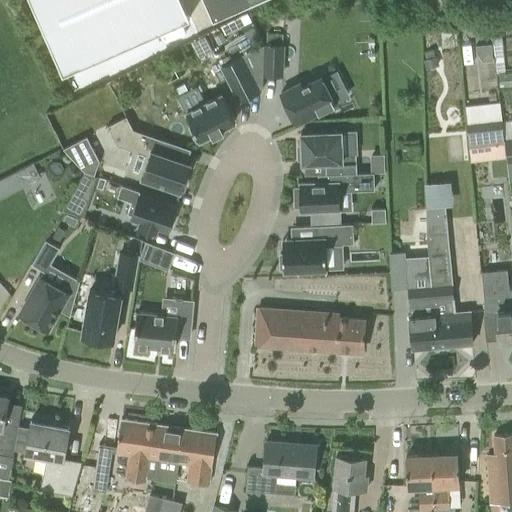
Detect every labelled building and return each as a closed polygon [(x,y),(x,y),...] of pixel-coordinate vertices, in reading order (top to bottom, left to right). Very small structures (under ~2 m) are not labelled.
[(29,0),(62,73),(192,16),(184,0),(29,0)] [(208,0),(216,17),(250,1),(251,0),(208,0)] [(374,6),(359,7),(359,17),(374,17),(374,6)] [(256,35),(249,21),(243,24),(250,38),(256,35)] [(500,26),(490,27),(492,41),(501,40),(500,26)] [(263,71),(279,72),(280,31),(264,30),(263,71)] [(260,87),(261,41),(218,63),(237,99),(260,87)] [(493,59),(492,43),(476,44),(476,51),(483,59),(493,59)] [(291,113),(296,111),(299,118),(334,100),(320,73),(300,84),(299,80),(279,90),(291,113)] [(233,118),(219,92),(183,111),(190,124),(186,126),(193,139),(209,131),(210,132),(221,127),(220,125),(233,118)] [(505,142),(500,101),(466,105),(470,145),(505,142)] [(133,150),(125,172),(179,193),(180,191),(183,192),(188,179),(185,178),(190,164),(167,155),(172,143),(134,128),(127,115),(108,125),(118,144),(133,150)] [(327,160),(327,173),(358,172),(357,152),(343,152),(342,129),(302,131),(303,146),(299,146),(300,158),(303,158),(303,161),(327,160)] [(93,174),(99,160),(87,135),(63,147),(85,171),(93,174)] [(0,191),(19,182),(14,172),(0,179),(0,191)] [(358,172),(327,173),(319,174),(319,182),(300,182),(300,188),(296,188),(297,205),(301,205),(301,210),(341,209),(341,190),(376,189),(375,172),(358,172)] [(137,191),(118,184),(114,197),(128,202),(124,214),(139,219),(137,224),(153,229),(155,224),(166,228),(167,225),(170,226),(175,210),(172,209),(173,206),(136,193),(137,191)] [(73,191),(63,209),(83,216),(90,197),(73,191)] [(427,232),(429,251),(451,249),(446,205),(427,207),(427,232)] [(373,222),(387,221),(386,207),(372,208),(373,222)] [(285,267),(285,270),(327,269),(326,244),(355,243),(354,223),(317,224),(317,238),(287,239),(287,250),(285,250),(285,249),(284,249),(284,253),(281,253),(281,268),(285,267)] [(53,235),(60,240),(65,231),(58,226),(53,235)] [(32,263),(45,271),(59,247),(46,239),(32,263)] [(168,267),(174,252),(147,241),(141,257),(168,267)] [(412,347),(412,348),(442,345),(435,283),(432,284),(431,273),(407,275),(405,251),(389,252),(392,288),(414,286),(415,300),(410,300),(411,314),(409,314),(412,347)] [(120,253),(115,284),(133,287),(138,256),(120,253)] [(511,338),(511,287),(509,288),(507,269),(482,271),(485,312),(496,311),(500,339),(511,338)] [(453,271),(431,273),(432,284),(435,283),(442,345),(473,342),(468,309),(457,311),(453,271)] [(79,279),(69,273),(61,286),(41,275),(22,308),(32,314),(31,316),(30,315),(29,317),(48,328),(59,309),(70,315),(79,279)] [(90,290),(83,333),(91,334),(90,337),(105,340),(106,337),(114,338),(121,295),(90,290)] [(257,308),(256,343),(363,350),(365,320),(337,319),(337,313),(257,308)] [(190,336),(192,312),(178,310),(177,316),(137,312),(134,344),(175,348),(177,335),(190,336)] [(7,395),(0,393),(0,475),(9,477),(14,447),(17,434),(19,423),(3,420),(7,395)] [(153,478),(162,423),(122,417),(116,445),(115,451),(115,452),(129,454),(125,478),(146,481),(147,477),(153,478)] [(63,461),(69,426),(53,424),(53,422),(31,418),(30,422),(31,422),(26,451),(46,455),(41,487),(72,493),(82,464),(63,461)] [(153,478),(174,481),(183,426),(162,423),(153,478)] [(176,481),(179,461),(189,463),(186,479),(207,482),(210,466),(211,466),(217,431),(183,426),(174,481),(176,481)] [(488,454),(492,504),(511,502),(511,432),(494,434),(496,453),(488,454)] [(266,440),(263,466),(248,464),(246,489),(276,492),(277,474),(313,476),(316,444),(266,440)] [(112,451),(115,451),(116,445),(99,443),(92,489),(106,491),(112,451)] [(458,452),(433,453),(436,511),(454,511),(455,506),(452,506),(451,483),(459,482),(458,465),(459,465),(459,461),(458,461),(458,452)] [(334,488),(332,511),(354,511),(357,490),(366,491),(367,473),(363,473),(365,456),(337,453),(334,488)] [(436,511),(433,453),(406,454),(407,464),(406,464),(406,467),(407,467),(409,485),(419,484),(419,493),(420,507),(409,508),(409,511),(436,511)] [(179,511),(182,501),(149,493),(144,511),(179,511)] [(211,511),(235,511),(236,509),(214,503),(211,511)]
